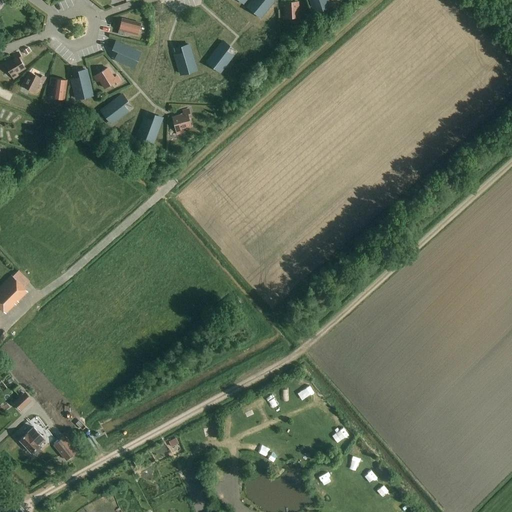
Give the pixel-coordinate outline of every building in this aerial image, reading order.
[(260,18),(263,15),(273,3),(269,0),(254,0),(251,4),(253,6),(257,10),(254,13),(260,18)] [(287,3),(286,0),(281,0),(282,7),(285,6),(285,18),(299,18),(298,2),(287,3)] [(310,0),(313,8),(320,5),(322,9),(330,6),(327,0),(310,0)] [(137,35),(140,24),(122,19),(118,34),(124,36),(125,32),(137,35)] [(223,41),(210,59),(216,63),(214,67),(220,72),(232,56),(226,51),(230,46),(223,41)] [(116,42),(113,49),(118,52),(115,59),(133,67),(136,60),(133,58),(136,51),(116,42)] [(183,53),(175,55),(181,74),(189,72),(188,68),(195,65),(189,45),(181,47),(183,53)] [(14,79),(18,76),(16,73),(25,68),(19,58),(21,57),(19,53),(13,56),(15,59),(5,65),(14,79)] [(114,78),(107,68),(93,77),(96,82),(99,80),(105,88),(114,82),(115,84),(120,82),(116,76),(114,78)] [(80,77),(72,79),(76,99),(84,97),(83,93),(91,91),(86,70),(78,72),(80,77)] [(40,77),(30,72),(23,85),(35,91),(40,80),(43,82),(45,78),(41,75),(40,77)] [(64,99),(67,80),(51,78),(50,84),(54,85),(53,97),(64,99)] [(122,95),(105,108),(110,114),(107,117),(112,124),(128,111),(123,105),(127,101),(122,95)] [(184,115),(172,118),(177,134),(182,132),(181,129),(191,126),(188,115),(190,115),(189,110),(183,112),(184,115)] [(145,118),(138,137),(146,139),(147,136),(155,138),(162,118),(154,115),(152,121),(145,118)] [(12,276),(0,287),(0,308),(5,314),(27,292),(23,287),(29,282),(18,271),(12,276)] [(34,428),(20,441),(32,454),(33,453),(34,454),(35,455),(41,450),(40,449),(42,447),(40,446),(46,440),(34,428)] [(76,450),(63,435),(52,444),(61,454),(64,452),(68,457),(76,450)] [(175,437),(168,441),(171,447),(178,443),(175,437)]
